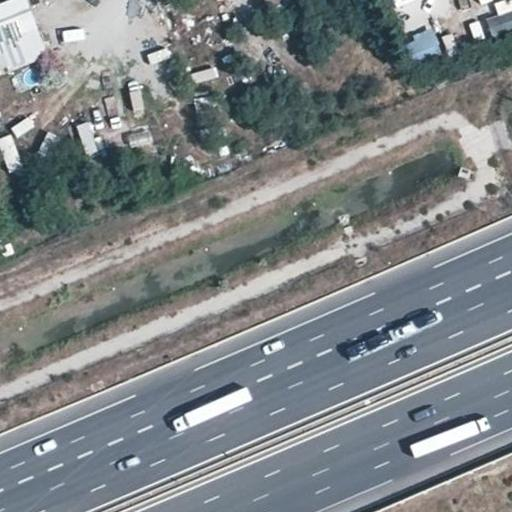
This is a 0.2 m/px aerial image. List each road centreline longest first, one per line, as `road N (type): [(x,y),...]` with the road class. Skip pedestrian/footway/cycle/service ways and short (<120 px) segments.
road 1 (motorway): [(511,280),(0,500)]
road 2 (motorway): [(229,511),(511,389)]
